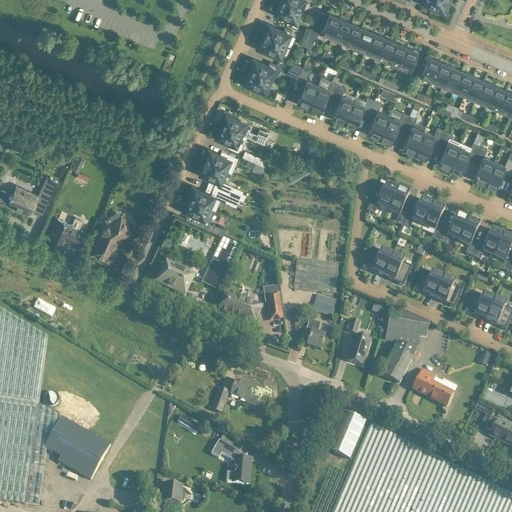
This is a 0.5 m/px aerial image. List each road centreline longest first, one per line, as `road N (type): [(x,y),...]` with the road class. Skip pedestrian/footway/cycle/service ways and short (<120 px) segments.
road 1 (unclassified): [(295,372),(0,239)]
road 2 (residential): [(371,156),(356,262),(362,282),(511,351)]
road 3 (unclassified): [(511,470),(367,397),(295,372)]
road 4 (residential): [(371,156),(219,89)]
road 5 (residential): [(511,217),(371,156)]
road 6 (unclassified): [(280,511),(295,372)]
road 7 (residential): [(80,0),(169,37),(186,0)]
